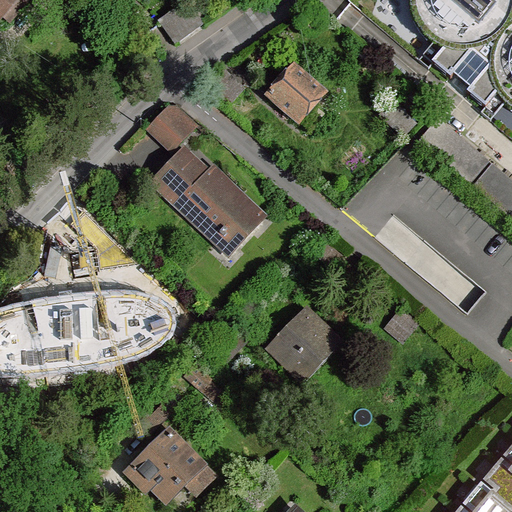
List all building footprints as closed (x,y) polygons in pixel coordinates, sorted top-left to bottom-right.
[(11,0),(0,13),(10,22),(27,0),(11,0)] [(0,0),(0,13),(11,0),(0,0)] [(511,0),(412,0),(416,19),(426,37),(445,50),(432,65),(451,81),(454,77),(471,91),(468,95),(486,110),(499,96),(511,110),(511,109),(511,0)] [(203,26),(187,4),(175,14),(190,35),(203,26)] [(190,35),(175,14),(162,23),(177,44),(190,35)] [(296,70),(270,98),(299,124),(325,95),(296,70)] [(244,90),(224,72),(211,87),(231,105),(244,90)] [(428,107),(415,95),(405,105),(418,117),(428,107)] [(148,131),(171,152),(196,127),(177,110),(168,109),(148,131)] [(454,133),(435,155),(460,176),(479,154),(454,133)] [(184,155),(156,184),(218,242),(225,236),(238,246),(263,219),(212,174),(208,177),(184,155)] [(511,218),(511,181),(504,175),(485,197),(511,219),(511,218)] [(0,373),(10,376),(42,375),(90,369),(130,360),(152,351),(165,340),(170,334),(172,326),(171,320),(167,313),(153,305),(137,301),(121,300),(65,305),(9,316),(0,319),(0,373)] [(307,318),(276,350),(302,377),(334,344),(307,318)] [(249,340),(237,328),(215,351),(227,363),(249,340)] [(208,383),(192,368),(185,376),(201,391),(208,383)] [(164,407),(145,425),(153,434),(172,415),(164,407)] [(170,436),(128,476),(146,493),(153,487),(167,502),(185,484),(201,467),(170,436)] [(493,497),(510,511),(511,511),(511,471),(503,464),(488,482),(499,491),(493,497)] [(201,467),(185,484),(198,497),(217,479),(204,465),(201,467)] [(510,511),(493,497),(483,488),(468,506),(474,511),(510,511)]
